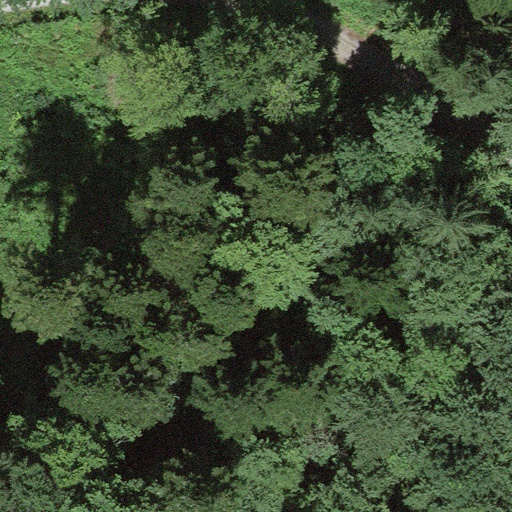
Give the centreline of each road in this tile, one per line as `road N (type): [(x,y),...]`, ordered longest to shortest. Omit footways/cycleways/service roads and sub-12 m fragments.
road 1 (track): [(208,0),(281,12),(511,160)]
road 2 (track): [(0,31),(143,0)]
